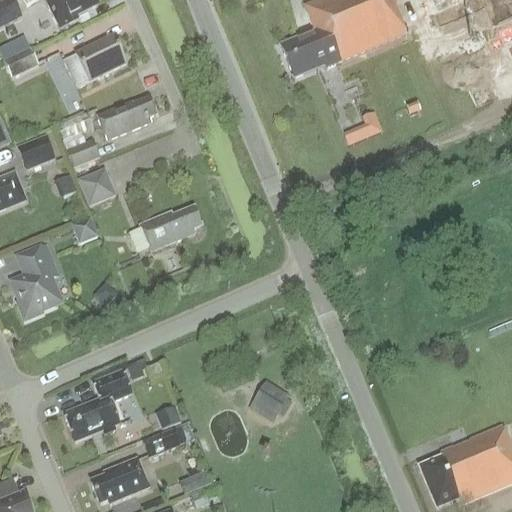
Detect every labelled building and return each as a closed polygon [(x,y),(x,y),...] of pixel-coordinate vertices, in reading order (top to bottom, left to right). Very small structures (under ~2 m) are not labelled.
[(0,30),(21,20),(11,0),(0,5),(0,30)] [(46,0),(44,1),(59,31),(78,21),(76,19),(98,8),(93,0),(46,0)] [(325,71),(406,37),(391,0),(324,0),(305,8),(316,35),(281,49),(294,80),(323,67),(325,71)] [(501,54),(482,10),(453,22),(471,67),(476,65),(483,83),(505,73),(498,55),(501,54)] [(76,91),(126,66),(113,39),(76,57),(76,58),(63,64),(76,91)] [(39,68),(31,52),(4,64),(12,81),(39,68)] [(150,120),(155,118),(149,101),(133,107),(132,105),(96,119),(106,143),(152,125),(150,120)] [(89,116),(57,128),(62,142),(94,130),(89,116)] [(374,116),(361,122),(370,144),(383,138),(374,116)] [(5,133),(0,135),(0,150),(11,146),(5,133)] [(82,135),(63,143),(66,152),(85,145),(82,135)] [(55,162),(45,138),(17,150),(26,173),(55,162)] [(100,161),(93,143),(66,154),(73,172),(100,161)] [(116,199),(105,172),(78,183),(89,210),(116,199)] [(0,213),(26,203),(15,176),(0,181),(0,213)] [(76,195),(70,179),(58,184),(64,200),(76,195)] [(193,231),(201,228),(194,211),(173,220),(171,215),(140,228),(150,254),(195,236),(193,231)] [(98,240),(90,221),(72,228),(79,247),(98,240)] [(57,277),(45,248),(18,260),(26,280),(13,285),(21,305),(18,306),(25,322),(41,316),(40,313),(60,305),(50,280),(57,277)] [(106,310),(117,297),(106,287),(94,299),(106,310)] [(159,366),(149,370),(153,381),(163,376),(159,366)] [(114,430),(119,427),(110,406),(131,397),(122,375),(93,386),(99,403),(63,418),(74,445),(103,434),(104,436),(106,437),(114,434),(114,432),(114,430)] [(273,426),(289,399),(265,384),(249,411),(273,426)] [(156,418),(161,431),(180,423),(175,410),(156,418)] [(186,446),(180,429),(141,445),(148,462),(186,446)] [(511,485),(511,451),(502,429),(439,456),(441,460),(419,470),(437,511),(459,502),(461,507),(511,485)] [(106,479),(91,485),(100,507),(108,504),(110,508),(149,492),(137,462),(104,475),(106,479)] [(190,499),(211,491),(206,478),(179,489),(184,501),(190,499)] [(30,511),(23,493),(18,495),(13,482),(0,487),(0,511),(30,511)] [(193,508),(206,503),(203,497),(191,502),(193,508)]
